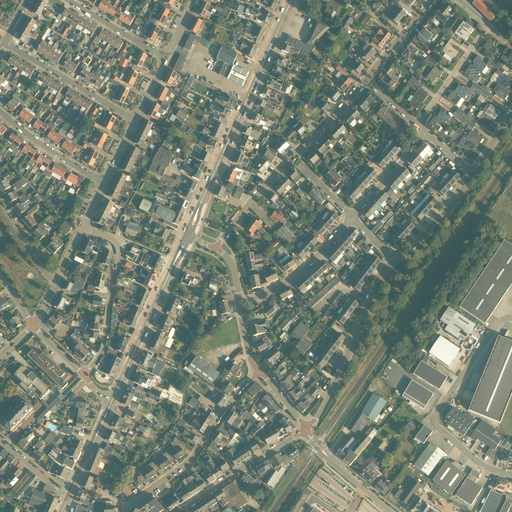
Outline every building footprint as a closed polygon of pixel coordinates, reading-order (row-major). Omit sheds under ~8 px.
[(108,5),(110,1),(107,0),(103,0),(99,8),(104,11),(108,5)] [(274,11),(277,6),(264,0),(263,0),(255,0),(268,6),(267,8),(274,11)] [(488,7),(480,0),(475,0),(472,4),(481,13),(488,7)] [(238,10),(240,6),(229,1),(226,7),(231,10),(237,12),(238,10)] [(325,12),(324,15),(330,18),(334,12),(336,13),(339,7),(329,1),(327,5),(328,6),(327,9),(325,12)] [(42,11),(45,6),(39,2),(36,7),(42,11)] [(157,3),(154,8),(158,10),(156,13),(158,14),(160,15),(166,18),(169,12),(163,9),(164,6),(157,3)] [(211,14),(212,11),(214,8),(210,6),(204,3),(201,9),(207,12),(211,14)] [(109,14),(113,8),(108,5),(104,11),(109,14)] [(440,10),(435,16),(444,24),(447,20),(449,18),(447,17),(452,11),(450,10),(448,8),(448,7),(445,5),(444,5),(440,10)] [(273,15),(266,12),(266,11),(263,9),(261,12),(259,11),(253,8),(248,6),(247,9),(270,20),(273,15)] [(39,17),(42,11),(36,7),(32,13),(39,17)] [(226,20),(231,10),(226,7),(221,17),(226,20)] [(490,22),(496,16),(488,7),(481,13),(490,22)] [(118,11),(113,8),(109,14),(114,18),(118,11)] [(209,17),(205,16),(207,12),(211,14),(201,9),(198,15),(204,18),(208,20),(209,17)] [(270,20),(247,9),(246,12),(262,20),(261,22),(268,25),(270,20)] [(397,11),(395,14),(401,19),(403,17),(404,18),(407,15),(403,12),(400,9),(399,9),(397,11)] [(66,10),(60,20),(63,21),(65,18),(67,19),(71,13),(66,10)] [(123,14),(118,11),(114,18),(119,21),(123,14)] [(57,18),(47,12),(46,14),(49,17),(49,16),(56,20),(57,18)] [(68,25),(66,28),(68,29),(76,16),(71,13),(67,19),(70,21),(68,24),(68,25)] [(124,24),(128,17),(123,14),(119,21),(124,24)] [(401,19),(395,14),(393,17),(389,14),(387,17),(383,14),(381,17),(387,21),(389,19),(398,26),(400,23),(399,22),(401,19)] [(130,27),(136,17),(134,15),(132,19),(128,17),(124,24),(130,27)] [(150,18),(149,20),(155,24),(157,21),(163,24),(166,18),(160,15),(158,18),(154,16),(152,15),(150,18)] [(365,27),(371,18),(367,15),(361,24),(365,27)] [(68,29),(66,33),(68,34),(71,30),(73,27),(75,29),(78,25),(82,19),(76,16),(68,29)] [(26,24),(33,28),(34,25),(38,27),(39,24),(29,18),(26,24)] [(79,36),(87,22),(82,19),(78,25),(75,29),(79,31),(77,34),(79,36)] [(157,36),(160,31),(160,30),(154,26),(155,24),(146,19),(145,21),(148,22),(147,25),(149,26),(147,31),(151,33),(157,36)] [(196,19),(193,25),(203,30),(204,26),(205,27),(206,25),(207,25),(208,23),(207,23),(203,20),(202,22),(196,19)] [(85,30),(88,32),(92,25),(87,22),(79,36),(81,37),(85,30)] [(313,46),(330,28),(316,22),(307,43),(306,45),(292,39),(292,38),(288,36),(284,46),(281,51),(288,54),(289,54),(292,55),(293,54),(298,56),(306,60),(316,47),(313,46)] [(349,25),(345,22),(340,28),(344,31),(349,25)] [(29,33),(33,28),(26,24),(23,29),(29,33)] [(136,33),(138,28),(139,27),(134,24),(131,30),(136,33)] [(462,30),(459,27),(454,34),(465,41),(468,37),(468,36),(469,35),(474,29),(466,24),(462,30)] [(91,38),(97,28),(92,25),(88,32),(91,34),(89,37),(91,38)] [(192,26),(190,31),(196,34),(195,36),(200,39),(201,38),(203,34),(202,34),(201,33),(203,30),(193,25),(192,26)] [(247,29),(251,31),(251,30),(263,36),(266,30),(259,27),(258,29),(249,25),(247,29)] [(239,28),(236,34),(240,36),(241,37),(242,34),(241,33),(242,30),(246,32),(245,32),(245,33),(245,34),(246,34),(248,35),(249,34),(254,37),(261,40),(263,36),(251,30),(251,31),(247,29),(240,26),(239,28)] [(26,38),(29,33),(23,29),(20,34),(26,38)] [(49,35),(50,33),(51,31),(48,29),(42,39),(44,41),(46,37),(47,37),(49,35)] [(430,40),(432,42),(437,35),(435,34),(432,31),(429,33),(426,31),(427,30),(426,29),(425,30),(424,29),(419,35),(417,37),(417,38),(419,40),(420,40),(422,38),(427,42),(430,40)] [(154,42),(157,36),(151,33),(147,31),(145,30),(144,33),(145,34),(144,37),(148,38),(148,39),(154,42)] [(385,43),(391,36),(389,34),(388,33),(388,34),(386,32),(384,33),(380,30),(376,35),(380,39),(385,43)] [(98,45),(101,40),(104,41),(108,35),(102,31),(99,38),(97,36),(93,42),(98,45)] [(364,39),(360,36),(357,33),(355,36),(365,44),(367,42),(364,39)] [(23,43),(26,38),(20,34),(17,39),(23,43)] [(189,52),(195,40),(199,42),(199,43),(205,46),(207,41),(201,38),(200,39),(195,36),(191,34),(183,49),(184,49),(189,52)] [(449,42),(451,39),(448,36),(446,35),(445,34),(443,38),(449,42)] [(109,44),(113,38),(108,35),(104,41),(109,44)] [(381,49),(385,43),(380,39),(376,35),(371,41),(381,49)] [(114,47),(118,41),(113,38),(109,44),(114,47)] [(42,55),(48,45),(45,43),(43,41),(37,51),(42,55)] [(123,44),(118,41),(114,47),(117,49),(115,53),(117,54),(123,44)] [(236,45),(255,54),(258,48),(250,45),(249,46),(238,41),(236,45)] [(498,50),(495,48),(487,42),(483,48),(494,56),(498,50)] [(48,45),(42,55),(44,55),(47,58),(56,44),(53,43),(51,46),(48,45)] [(447,44),(442,52),(445,54),(444,55),(443,57),(451,63),(453,60),(458,53),(452,49),(450,48),(450,47),(451,46),(448,43),(447,44)] [(59,51),(56,49),(58,46),(56,44),(47,58),(53,61),(57,54),(59,51)] [(252,59),(255,54),(236,45),(235,48),(246,53),(245,56),(252,59)] [(376,53),(373,50),(370,47),(369,48),(367,46),(365,46),(363,49),(363,50),(364,51),(364,52),(372,58),(376,53)] [(232,67),(236,59),(238,55),(232,52),(222,48),(216,60),(221,61),(224,63),(221,70),(219,75),(225,78),(226,76),(229,78),(233,67),(232,67)] [(354,56),(356,55),(356,54),(349,48),(348,51),(354,56)] [(405,51),(401,56),(405,59),(408,62),(407,63),(411,66),(418,57),(408,48),(405,51)] [(135,54),(135,55),(139,57),(137,60),(144,63),(146,58),(147,57),(137,52),(135,54)] [(372,58),(364,52),(359,57),(363,61),(364,60),(367,63),(371,58),(372,58)] [(58,64),(64,54),(62,53),(60,56),(57,54),(53,61),(58,64)] [(429,56),(426,59),(429,61),(434,65),(436,61),(433,59),(429,56)] [(475,64),(472,67),(480,72),(481,73),(482,73),(485,75),(489,69),(486,67),(487,66),(481,61),(482,59),(477,56),(473,62),(475,64)] [(14,67),(17,61),(12,57),(8,63),(14,67)] [(69,62),(71,58),(69,57),(63,67),(69,70),(73,64),(69,62)] [(118,57),(116,60),(120,62),(127,65),(128,63),(129,62),(128,61),(122,58),(122,59),(121,58),(118,57)] [(131,63),(130,64),(134,66),(141,69),(144,63),(137,60),(133,58),(131,63)] [(291,63),(280,58),(279,60),(277,61),(276,62),(277,64),(285,68),(285,67),(288,68),(287,69),(291,70),(292,70),(294,66),(293,65),(291,63)] [(503,61),(499,67),(502,69),(504,66),(505,65),(508,60),(505,59),(503,61)] [(20,70),(23,64),(17,61),(14,67),(20,70)] [(359,74),(364,68),(355,61),(352,64),(350,62),(345,68),(351,73),(353,70),(359,74)] [(74,74),(80,64),(78,62),(76,66),(73,64),(69,70),(74,74)] [(16,76),(12,83),(14,85),(16,82),(18,78),(20,75),(21,75),(23,72),(25,73),(29,68),(27,66),(23,64),(20,70),(18,73),(17,74),(16,76)] [(81,75),(79,77),(84,80),(88,73),(85,71),(88,68),(86,67),(86,66),(83,64),(78,73),(81,75)] [(346,77),(348,75),(338,66),(336,69),(343,75),(346,77)] [(470,66),(465,74),(468,76),(469,76),(470,77),(469,79),(473,82),(473,81),(476,83),(479,78),(482,74),(481,73),(480,72),(472,67),(471,66),(470,66)] [(292,77),(294,78),(295,75),(292,74),(292,75),(275,67),(274,69),(273,69),(272,73),(279,76),(280,74),(291,79),(292,77)] [(443,73),(437,69),(435,67),(426,79),(433,84),(437,79),(435,78),(438,75),(440,77),(443,73)] [(29,68),(25,73),(29,76),(27,79),(29,80),(35,71),(33,70),(29,68)] [(90,83),(98,70),(96,68),(94,72),(93,72),(91,75),(88,73),(84,80),(90,83)] [(392,87),(397,81),(401,76),(391,68),(386,75),(390,78),(389,78),(390,79),(391,79),(392,80),(388,84),(392,87)] [(98,70),(90,83),(93,85),(95,86),(99,80),(97,78),(98,75),(100,71),(98,70)] [(135,81),(138,74),(132,71),(128,70),(125,75),(135,81)] [(177,82),(179,79),(180,76),(177,74),(170,71),(167,77),(177,82)] [(40,74),(35,83),(41,87),(42,84),(46,78),(40,74)] [(122,81),(126,83),(132,87),(135,81),(125,75),(122,81)] [(352,82),(346,77),(343,75),(339,80),(342,82),(348,87),(352,82)] [(99,80),(95,86),(100,90),(103,85),(103,84),(105,82),(106,79),(104,78),(101,77),(99,80)] [(174,88),(176,85),(172,84),(174,80),(177,82),(167,77),(164,83),(171,86),(174,88)] [(332,85),(334,83),(327,77),(325,80),(332,85)] [(48,87),(52,81),(46,78),(42,84),(48,87)] [(502,87),(510,92),(511,93),(511,92),(511,82),(507,79),(507,80),(502,87)] [(285,94),(287,88),(289,89),(290,85),(283,83),(282,86),(281,88),(275,85),(276,83),(269,80),(266,86),(285,94)] [(494,97),(487,92),(489,89),(488,89),(493,82),(491,80),(486,87),(482,93),(492,99),(494,97)] [(44,93),(39,101),(42,103),(48,92),(49,92),(51,89),(54,91),(57,85),(52,81),(48,87),(46,91),(46,90),(44,93)] [(117,83),(115,86),(119,88),(116,93),(126,98),(129,92),(123,89),(122,89),(121,89),(123,86),(117,83),(117,82),(117,83)] [(348,87),(342,82),(339,85),(337,82),(335,84),(344,92),(348,87)] [(180,94),(184,85),(182,84),(179,89),(176,88),(174,91),(180,94)] [(57,85),(54,91),(57,92),(55,96),(57,97),(58,97),(60,94),(63,88),(57,85)] [(464,88),(460,85),(454,93),(462,98),(463,99),(466,95),(469,97),(473,92),(466,87),(464,88)] [(505,100),(510,92),(499,86),(498,85),(493,91),(496,93),(495,94),(505,100)] [(162,87),(159,93),(167,98),(169,98),(171,94),(172,93),(179,96),(180,94),(174,91),(170,88),(169,91),(169,90),(162,87)] [(335,102),(340,96),(331,88),(328,91),(332,94),(329,97),(335,102)] [(275,98),(277,95),(265,89),(262,95),(269,98),(267,101),(279,106),(281,103),(278,102),(279,101),(277,101),(278,99),(275,98)] [(423,102),(426,98),(427,96),(418,90),(417,92),(413,97),(415,98),(410,105),(417,110),(418,108),(422,101),(423,102)] [(69,104),(71,101),(74,95),(69,92),(63,101),(64,101),(69,104)] [(449,97),(447,100),(449,101),(456,106),(459,108),(464,100),(463,99),(462,98),(454,93),(452,92),(452,93),(449,97)] [(123,104),(126,98),(116,93),(113,99),(123,104)] [(163,103),(162,105),(168,108),(169,105),(167,103),(167,102),(166,101),(167,98),(159,93),(156,100),(163,103)] [(490,103),(492,99),(482,93),(480,96),(478,100),(480,102),(482,98),(490,103)] [(218,94),(215,101),(228,108),(230,105),(231,106),(234,100),(227,97),(226,98),(218,94)] [(73,111),(80,98),(74,95),(71,101),(74,102),(72,106),(70,109),(73,111)] [(370,107),(374,104),(375,102),(372,100),(367,95),(362,101),(370,107)] [(75,112),(77,109),(77,110),(80,106),(82,108),(86,102),(80,98),(73,111),(75,112)] [(13,112),(20,104),(14,99),(12,102),(12,101),(7,107),(13,112)] [(313,102),(310,105),(314,109),(315,109),(318,106),(319,108),(321,110),(325,113),(326,112),(330,108),(324,103),(321,100),(317,105),(313,102)] [(260,101),(257,106),(274,113),(277,115),(279,111),(275,110),(266,105),(266,104),(260,101)] [(370,107),(362,101),(358,106),(363,111),(365,113),(370,107)] [(86,102),(82,108),(86,110),(84,113),(86,114),(91,106),(92,105),(90,105),(86,102)] [(168,108),(162,105),(161,107),(154,104),(151,110),(157,113),(161,115),(163,110),(166,112),(168,108)] [(210,112),(209,112),(214,115),(220,117),(221,114),(226,117),(226,116),(227,114),(229,114),(230,112),(228,112),(229,111),(218,106),(217,108),(217,107),(215,106),(212,105),(210,106),(209,107),(210,109),(211,109),(210,112)] [(485,108),(483,112),(486,114),(485,114),(493,119),(495,120),(500,112),(490,106),(488,110),(485,108)] [(24,121),(29,114),(24,111),(25,109),(23,108),(20,112),(22,113),(19,117),(24,121)] [(381,119),(387,112),(382,109),(377,115),(381,119)] [(467,115),(457,109),(455,113),(465,119),(467,115)] [(156,116),(157,113),(151,110),(148,116),(154,119),(158,121),(159,118),(156,116)] [(186,118),(188,115),(180,110),(178,113),(186,118)] [(357,123),(362,118),(359,115),(354,110),(349,116),(354,120),(357,123)] [(441,111),(436,119),(448,127),(448,128),(451,124),(448,121),(450,117),(441,111)] [(386,123),(391,116),(387,112),(381,119),(386,123)] [(467,115),(465,119),(475,126),(477,123),(471,120),(474,115),(470,112),(467,115)] [(37,118),(40,114),(38,113),(34,118),(29,114),(24,121),(29,124),(32,121),(34,122),(37,118)] [(184,122),(186,118),(178,113),(176,116),(184,122)] [(465,119),(455,113),(452,116),(455,120),(461,124),(462,123),(463,122),(465,119)] [(488,127),(493,119),(485,114),(483,113),(480,119),(479,121),(488,127)] [(106,114),(104,117),(108,119),(107,122),(113,125),(116,119),(106,114)] [(260,117),(253,114),(251,121),(264,127),(266,123),(268,118),(261,115),(260,117)] [(354,120),(349,116),(344,121),(350,126),(350,125),(353,128),(357,123),(354,120)] [(390,127),(396,120),(391,116),(386,123),(390,127)] [(39,131),(43,125),(38,121),(39,120),(37,118),(34,122),(36,124),(33,127),(39,131)] [(433,119),(429,125),(431,127),(438,132),(443,135),(446,131),(444,130),(444,129),(448,129),(448,128),(448,127),(436,119),(434,118),(433,119)] [(300,136),(306,130),(302,127),(306,123),(302,119),(297,123),(297,124),(293,128),(300,136)] [(469,126),(467,129),(471,131),(475,126),(465,119),(463,122),(469,126)] [(113,125),(103,120),(100,126),(104,128),(110,131),(113,125)] [(395,131),(401,125),(396,120),(390,127),(395,131)] [(150,130),(153,125),(145,121),(143,127),(150,130)] [(48,133),(54,124),(52,123),(51,122),(47,128),(43,125),(39,131),(44,135),(46,131),(48,133)] [(210,125),(208,128),(212,130),(214,131),(215,129),(222,132),(224,126),(218,123),(217,123),(216,127),(210,125)] [(50,134),(48,138),(53,141),(57,135),(52,131),(56,126),(54,124),(48,133),(50,134)] [(335,130),(340,135),(345,130),(340,125),(338,128),(335,130)] [(400,135),(405,128),(401,125),(395,131),(400,135)] [(157,134),(153,132),(150,130),(143,127),(140,132),(147,136),(150,137),(152,134),(155,136),(157,134)] [(204,128),(203,131),(212,134),(213,133),(220,136),(222,132),(215,129),(214,131),(212,130),(211,131),(204,128)] [(243,131),(242,134),(248,136),(257,141),(258,137),(259,136),(259,135),(257,134),(244,128),(244,130),(243,131)] [(293,130),(286,137),(289,140),(296,133),(293,130)] [(338,143),(343,138),(342,136),(340,135),(335,130),(330,135),(338,143)] [(220,136),(213,133),(212,134),(203,131),(202,133),(218,140),(220,136)] [(471,136),(468,141),(476,146),(478,147),(478,146),(483,139),(473,133),(471,131),(469,134),(471,136)] [(57,135),(53,141),(58,145),(60,141),(61,142),(62,143),(67,137),(68,135),(65,133),(65,132),(63,135),(60,132),(57,135)] [(97,132),(95,135),(99,137),(98,140),(104,143),(105,140),(107,137),(103,135),(101,134),(97,132)] [(145,142),(147,136),(140,132),(137,138),(145,142)] [(384,143),(386,141),(386,140),(384,138),(378,133),(376,136),(384,143)] [(8,137),(5,141),(7,142),(5,144),(10,148),(12,145),(17,139),(13,135),(10,138),(8,137)] [(74,142),(67,137),(62,143),(64,144),(62,148),(67,152),(74,142)] [(468,141),(466,139),(463,137),(458,146),(467,151),(468,152),(471,154),(475,147),(476,146),(468,141)] [(147,143),(145,142),(137,138),(134,144),(142,148),(143,144),(150,147),(151,145),(147,143)] [(277,143),(279,145),(285,151),(285,150),(287,150),(287,149),(289,147),(287,144),(290,141),(283,138),(280,141),(277,143)] [(12,154),(15,157),(22,148),(20,146),(23,143),(18,139),(12,145),(10,148),(10,149),(14,152),(12,154)] [(200,141),(199,144),(205,148),(206,148),(207,146),(214,149),(217,143),(209,139),(208,143),(206,142),(206,143),(200,141)] [(329,147),(330,145),(331,144),(326,139),(321,144),(328,152),(331,149),(329,147)] [(101,149),(104,143),(98,140),(96,143),(93,141),(91,144),(95,146),(101,149)] [(243,140),(239,147),(249,152),(251,147),(255,149),(257,144),(255,144),(254,145),(243,140)] [(379,152),(378,151),(379,151),(376,148),(369,141),(367,143),(374,150),(378,154),(379,152)] [(81,147),(74,142),(67,152),(72,155),(74,152),(76,153),(78,152),(80,150),(81,147)] [(275,146),(271,150),(276,155),(278,153),(280,155),(281,155),(283,153),(284,151),(285,151),(279,145),(277,143),(275,146)] [(328,152),(321,144),(316,149),(323,157),(328,152)] [(385,148),(388,150),(394,156),(398,151),(392,146),(390,145),(389,144),(385,148)] [(424,145),(420,149),(426,155),(429,158),(433,153),(431,151),(430,151),(424,145)] [(27,156),(32,149),(27,146),(24,149),(22,148),(15,157),(18,159),(21,155),(21,154),(21,153),(22,152),(27,156)] [(144,160),(149,162),(150,159),(145,157),(142,156),(143,153),(132,147),(130,153),(139,158),(144,160)] [(163,178),(164,176),(167,168),(173,155),(160,148),(152,162),(153,162),(149,172),(163,178)] [(31,166),(36,158),(34,157),(37,153),(32,149),(27,156),(31,159),(28,164),(31,166)] [(422,160),(426,155),(420,149),(416,154),(422,160)] [(95,161),(98,155),(92,151),(92,152),(88,150),(85,156),(89,158),(95,161)] [(394,156),(388,150),(384,155),(390,160),(394,156)] [(211,156),(200,151),(199,153),(198,155),(195,154),(194,158),(208,164),(211,156)] [(277,158),(269,151),(265,154),(262,152),(261,154),(264,157),(269,161),(272,163),(274,160),(277,158)] [(139,158),(130,153),(127,158),(135,162),(136,163),(139,158)] [(244,159),(245,156),(237,153),(233,163),(247,169),(250,161),(244,159)] [(316,167),(321,162),(313,153),(307,159),(316,167)] [(418,164),(422,160),(416,154),(412,158),(418,164)] [(390,160),(384,155),(380,159),(386,165),(390,160)] [(42,166),(46,159),(41,156),(39,160),(36,158),(31,166),(34,168),(38,163),(42,166)] [(376,156),(372,161),(374,163),(375,164),(382,169),(386,165),(380,159),(379,160),(376,156)] [(258,164),(259,165),(266,170),(268,169),(268,168),(270,166),(267,163),(269,161),(264,157),(258,164)] [(92,167),(95,161),(89,158),(87,161),(84,159),(82,162),(86,164),(92,167)] [(141,170),(133,166),(135,162),(127,158),(124,164),(132,168),(134,169),(138,171),(140,172),(141,170)] [(413,172),(416,175),(418,173),(414,169),(418,164),(412,158),(408,163),(410,165),(408,168),(413,172)] [(46,176),(51,168),(49,166),(51,163),(46,159),(42,166),(46,169),(43,174),(46,176)] [(196,169),(202,173),(205,166),(198,163),(199,162),(192,159),(189,165),(196,169)] [(358,166),(352,161),(349,164),(355,169),(358,166)] [(122,168),(121,170),(127,173),(129,174),(131,170),(132,168),(124,164),(124,165),(122,168)] [(50,179),(53,173),(57,176),(61,169),(56,165),(54,169),(51,168),(46,176),(50,179)] [(199,181),(202,173),(196,169),(195,171),(183,165),(181,171),(193,176),(192,178),(199,181)] [(265,171),(266,170),(259,165),(257,168),(255,166),(250,173),(257,176),(259,173),(262,175),(264,172),(265,173),(265,171)] [(236,168),(234,172),(230,170),(228,175),(238,180),(240,181),(242,175),(243,172),(236,168)] [(403,168),(399,173),(405,179),(409,174),(403,168)] [(61,178),(57,185),(58,186),(60,187),(61,186),(61,187),(67,177),(66,176),(64,175),(65,175),(67,172),(62,169),(61,169),(57,176),(61,178)] [(373,179),(377,175),(371,169),(366,174),(373,179)] [(296,184),(301,179),(293,171),(288,176),(293,181),(292,181),(296,184)] [(330,172),(325,177),(330,182),(337,174),(334,171),(332,173),(330,172)] [(373,179),(366,174),(365,172),(361,177),(362,178),(369,184),(373,179)] [(456,183),(461,178),(454,172),(450,176),(456,183)] [(399,173),(395,177),(401,183),(403,181),(406,183),(408,181),(405,179),(399,173)] [(67,177),(61,187),(63,188),(67,181),(73,184),(77,177),(71,174),(69,178),(67,177)] [(133,185),(125,181),(127,177),(119,174),(117,179),(132,187),(133,185)] [(337,174),(330,182),(335,187),(340,182),(340,181),(339,180),(341,178),(337,174)] [(228,175),(225,181),(232,184),(237,187),(239,181),(238,180),(228,175)] [(175,181),(164,176),(163,178),(179,185),(180,183),(183,184),(183,183),(187,185),(186,187),(188,187),(187,189),(194,192),(197,184),(190,181),(190,182),(185,180),(177,177),(175,181)] [(360,176),(356,180),(359,182),(358,183),(365,188),(369,184),(362,178),(361,177),(360,176)] [(456,183),(450,176),(445,181),(452,187),(456,183)] [(80,184),(82,181),(77,177),(71,187),(70,188),(75,191),(75,193),(78,195),(83,186),(80,184)] [(397,187),(401,183),(395,177),(391,182),(397,187)] [(22,187),(28,183),(23,179),(12,186),(14,189),(20,185),(22,187)] [(122,189),(123,186),(131,189),(132,187),(117,179),(114,185),(122,189)] [(288,192),(291,189),(293,187),(290,184),(285,179),(280,185),(285,190),(288,192)] [(10,188),(6,181),(0,184),(0,190),(2,193),(10,188)] [(441,186),(448,192),(451,188),(452,187),(445,181),(441,186)] [(391,182),(387,186),(390,189),(395,193),(392,196),(397,200),(399,198),(395,195),(400,190),(397,187),(391,182)] [(361,193),(364,189),(365,188),(358,183),(354,187),(361,193)] [(129,197),(120,192),(122,189),(114,185),(111,191),(119,194),(122,196),(128,199),(129,197)] [(282,193),(285,190),(280,185),(275,190),(280,195),(283,198),(285,196),(282,193)] [(448,192),(441,186),(437,191),(443,197),(448,192)] [(190,200),(194,192),(187,189),(182,187),(179,194),(184,196),(183,197),(190,200)] [(229,197),(232,193),(229,192),(218,187),(214,195),(222,199),(224,195),(229,197)] [(357,197),(361,193),(354,187),(350,191),(357,197)] [(304,195),(302,193),(299,189),(296,192),(301,198),(300,199),(302,202),(307,198),(304,195)] [(315,200),(320,195),(315,190),(314,190),(311,193),(308,191),(304,195),(307,198),(310,195),(315,200)] [(111,191),(108,197),(116,200),(119,194),(111,191)] [(243,194),(236,191),(233,197),(239,200),(243,194)] [(353,202),(357,197),(350,191),(346,196),(353,202)] [(18,199),(20,202),(27,197),(24,194),(19,197),(17,195),(15,192),(12,194),(5,198),(5,199),(6,202),(8,201),(10,204),(18,199)] [(382,192),(378,196),(384,202),(386,199),(388,197),(386,195),(385,194),(382,192)] [(166,203),(168,199),(167,198),(157,194),(155,198),(166,203)] [(272,194),(268,199),(273,204),(271,207),(276,211),(278,208),(274,204),(275,203),(279,206),(282,209),(285,205),(281,201),(280,202),(277,200),(279,198),(276,196),(275,197),(272,194)] [(41,199),(39,196),(38,195),(34,198),(38,203),(42,200),(41,199)] [(321,204),(325,201),(325,200),(320,195),(315,200),(320,205),(316,209),(318,212),(323,207),(321,204)] [(380,206),(384,202),(378,196),(374,201),(380,206)] [(181,200),(179,199),(173,197),(172,200),(177,202),(177,204),(179,205),(178,207),(186,210),(189,203),(181,200)] [(438,203),(431,197),(427,201),(433,207),(438,203)] [(288,206),(290,208),(293,205),(290,203),(285,198),(282,201),(288,206)] [(169,208),(161,205),(161,206),(153,203),(144,199),(139,209),(165,220),(163,224),(172,228),(177,230),(179,227),(184,214),(186,210),(178,207),(179,205),(177,204),(177,202),(172,200),(171,200),(168,199),(166,203),(178,209),(177,211),(169,207),(169,208)] [(106,200),(103,206),(111,210),(112,207),(114,204),(107,201),(106,200)] [(370,205),(376,211),(380,206),(374,201),(370,205)] [(433,207),(427,201),(422,206),(429,212),(433,207)] [(25,203),(22,205),(22,204),(14,210),(19,216),(29,208),(25,203)] [(372,215),(376,211),(370,205),(366,210),(372,215)] [(108,215),(110,212),(111,210),(103,206),(101,212),(108,215)] [(132,218),(135,210),(127,206),(124,216),(132,218)] [(429,212),(422,206),(418,210),(425,217),(429,212)] [(29,216),(37,210),(35,207),(27,213),(29,216)] [(368,220),(372,215),(366,210),(362,214),(368,220)] [(425,217),(418,210),(414,215),(420,222),(425,217)] [(285,218),(280,214),(276,211),(270,218),(275,223),(277,220),(281,223),(284,225),(286,223),(287,225),(286,225),(294,233),(297,230),(289,222),(285,218)] [(300,216),(294,211),(290,215),(292,217),(290,219),(294,222),(296,221),(300,216)] [(100,213),(98,217),(112,224),(113,222),(109,220),(107,219),(108,215),(101,212),(100,213)] [(334,222),(338,218),(332,212),(328,217),(334,222)] [(36,225),(33,220),(29,216),(23,221),(30,230),(36,225)] [(98,217),(95,223),(101,226),(103,227),(104,224),(111,227),(112,224),(98,217)] [(330,227),(334,222),(328,217),(324,221),(330,227)] [(259,232),(262,227),(261,225),(262,223),(258,220),(257,222),(253,220),(249,225),(256,230),(259,232)] [(326,231),(330,227),(324,221),(320,226),(326,231)] [(66,222),(62,226),(59,229),(65,235),(67,235),(68,234),(69,233),(68,232),(72,228),(66,222)] [(408,222),(404,226),(410,232),(411,231),(415,228),(408,222)] [(39,229),(33,234),(34,234),(37,239),(40,241),(45,237),(45,236),(48,234),(44,230),(45,229),(46,228),(41,223),(37,227),(39,229)] [(137,228),(128,225),(129,224),(125,223),(123,229),(127,230),(125,233),(135,237),(137,233),(140,235),(142,229),(138,227),(137,228)] [(326,231),(320,226),(317,223),(316,225),(315,226),(318,228),(316,230),(315,229),(312,232),(314,233),(319,237),(318,237),(320,234),(322,236),(326,231)] [(252,234),(253,233),(256,230),(249,225),(246,230),(249,232),(248,235),(252,237),(254,235),(252,234)] [(295,237),(284,225),(275,234),(287,246),(295,237)] [(170,232),(159,227),(158,228),(154,226),(153,228),(158,231),(161,232),(165,234),(164,234),(168,236),(170,232)] [(404,226),(399,231),(406,237),(410,232),(404,226)] [(152,231),(151,232),(154,233),(160,235),(158,238),(160,239),(164,240),(166,241),(166,240),(167,238),(168,236),(164,234),(165,234),(161,232),(158,231),(153,228),(152,231)] [(353,241),(357,236),(351,231),(347,235),(353,241)] [(396,235),(395,236),(402,242),(406,237),(399,231),(396,235)] [(314,246),(317,243),(318,242),(316,240),(319,237),(314,233),(312,236),(310,238),(307,235),(306,236),(303,233),(301,235),(305,238),(308,241),(314,246)] [(349,245),(353,241),(347,235),(343,240),(349,245)] [(54,255),(63,245),(57,240),(58,239),(55,236),(49,243),(51,245),(48,249),(54,255)] [(402,242),(395,236),(391,240),(397,246),(402,242)] [(99,250),(101,244),(94,241),(93,243),(87,240),(84,246),(91,249),(92,247),(99,250)] [(281,242),(279,240),(272,247),(274,249),(281,242)] [(339,244),(345,250),(349,245),(343,240),(339,244)] [(310,251),(314,246),(308,241),(304,245),(310,251)] [(509,289),(511,284),(511,246),(504,241),(484,272),(509,289)] [(277,251),(279,254),(280,255),(283,259),(285,257),(282,254),(287,250),(286,248),(287,247),(284,244),(282,242),(275,249),(277,251)] [(368,254),(371,250),(363,242),(359,247),(361,249),(367,255),(368,254)] [(111,260),(113,253),(106,251),(107,249),(103,248),(104,246),(101,244),(99,250),(101,251),(100,253),(105,254),(104,258),(111,260)] [(341,254),(345,250),(339,244),(335,249),(341,254)] [(306,255),(310,251),(304,245),(300,250),(306,255)] [(91,249),(84,246),(81,253),(90,257),(91,254),(96,256),(97,253),(93,251),(91,249)] [(137,257),(136,257),(137,256),(139,257),(142,252),(133,248),(131,253),(131,254),(129,253),(127,257),(128,258),(127,261),(136,265),(137,262),(135,261),(137,257)] [(339,257),(341,254),(335,249),(331,253),(337,259),(339,257)] [(302,260),(306,255),(300,250),(296,254),(302,260)] [(327,258),(333,263),(337,259),(331,253),(327,258)] [(253,254),(245,255),(247,263),(258,261),(268,259),(265,256),(264,255),(261,255),(261,254),(253,256),(253,254)] [(147,257),(145,260),(161,267),(164,261),(156,257),(154,260),(147,257)] [(381,262),(376,258),(374,257),(370,261),(377,267),(381,262)] [(96,267),(95,270),(99,271),(101,271),(102,264),(109,266),(111,260),(104,258),(103,261),(101,260),(98,268),(96,267)] [(291,258),(290,259),(286,262),(291,268),(296,265),(291,258)] [(151,266),(150,269),(159,272),(161,267),(145,260),(144,263),(151,266)] [(258,261),(247,263),(247,265),(248,267),(248,271),(256,270),(256,273),(263,271),(263,267),(263,262),(258,263),(258,261)] [(377,267),(370,261),(366,266),(374,272),(377,267)] [(291,268),(286,262),(281,266),(286,272),(287,272),(291,268)] [(328,269),(322,262),(318,266),(324,273),(328,269)] [(77,276),(80,271),(88,275),(89,273),(91,269),(82,265),(81,264),(79,266),(79,268),(74,266),(73,270),(72,269),(70,272),(71,273),(77,276)] [(319,277),(324,273),(318,266),(313,271),(319,277)] [(374,272),(366,266),(363,272),(370,277),(374,272)] [(105,283),(106,276),(98,275),(99,271),(95,270),(91,269),(89,273),(95,274),(94,277),(93,280),(105,283)] [(267,275),(264,276),(266,281),(267,284),(268,284),(269,284),(273,282),(269,274),(267,270),(266,271),(267,274),(267,275)] [(152,275),(143,271),(141,274),(140,277),(146,279),(155,283),(157,278),(152,275)] [(278,279),(275,273),(274,271),(272,272),(269,274),(273,282),(278,279)] [(315,281),(319,277),(313,271),(309,275),(315,281)] [(338,274),(335,272),(332,274),(333,275),(331,277),(329,275),(327,277),(331,280),(332,279),(338,274)] [(370,277),(363,272),(359,277),(366,282),(370,277)] [(459,308),(485,325),(509,289),(484,272),(459,308)] [(251,284),(259,282),(258,276),(258,274),(255,275),(255,276),(249,278),(250,281),(251,284)] [(182,280),(181,283),(189,286),(192,288),(194,284),(193,284),(194,282),(195,280),(190,278),(190,277),(185,275),(183,277),(183,279),(182,280)] [(310,285),(315,281),(309,275),(304,279),(310,285)] [(155,283),(146,279),(140,277),(139,276),(138,280),(141,281),(140,284),(152,290),(155,283)] [(220,289),(223,281),(217,279),(217,278),(214,277),(208,288),(215,291),(217,287),(220,289)] [(366,282),(359,277),(355,282),(362,287),(366,282)] [(300,283),(306,289),(310,285),(304,279),(300,283)] [(88,286),(87,291),(94,292),(95,288),(103,289),(103,288),(104,284),(105,283),(93,280),(92,283),(92,286),(88,286)] [(82,292),(82,290),(84,286),(84,285),(78,282),(76,281),(74,286),(67,282),(63,290),(74,295),(77,289),(82,292)] [(362,287),(355,282),(351,287),(358,292),(362,287)] [(306,289),(300,283),(295,287),(303,295),(308,291),(306,289)] [(141,294),(139,297),(147,301),(151,293),(135,286),(133,290),(141,294)] [(287,298),(293,295),(289,287),(288,288),(283,290),(287,298)] [(287,298),(283,290),(278,293),(282,301),(287,298)] [(147,301),(134,295),(124,291),(122,295),(129,298),(129,299),(131,301),(131,302),(134,303),(134,304),(144,309),(147,301)] [(88,293),(88,297),(90,297),(90,301),(94,302),(93,306),(101,307),(102,300),(97,300),(98,298),(94,298),(93,297),(94,294),(88,293)] [(69,303),(71,299),(62,295),(60,298),(59,298),(55,307),(61,310),(66,302),(69,303)] [(171,302),(170,306),(177,309),(179,306),(181,307),(182,307),(184,301),(185,299),(181,297),(180,299),(179,299),(177,298),(176,299),(175,301),(172,299),(172,300),(171,302)] [(0,307),(0,308),(2,310),(9,306),(5,300),(3,302),(1,299),(0,300),(0,307)] [(220,300),(214,301),(214,304),(215,304),(216,307),(220,306),(221,309),(228,307),(228,303),(227,301),(222,302),(220,303),(220,302),(220,300)] [(358,305),(351,300),(347,305),(354,310),(358,305)] [(136,307),(127,303),(126,305),(120,302),(120,301),(119,301),(118,301),(118,303),(119,303),(118,305),(124,308),(128,310),(128,308),(134,311),(133,312),(141,315),(142,311),(135,308),(136,307)] [(354,310),(347,305),(343,310),(351,315),(354,310)] [(177,316),(180,310),(177,309),(170,306),(167,312),(170,313),(168,316),(176,320),(177,316)] [(267,317),(276,310),(272,306),(263,313),(267,317)] [(223,315),(227,314),(230,314),(228,307),(220,309),(215,310),(217,316),(218,322),(224,320),(223,315)] [(126,311),(132,314),(131,315),(131,316),(139,320),(141,315),(133,312),(134,311),(128,308),(128,310),(124,308),(123,311),(125,312),(126,311)] [(466,338),(475,325),(449,308),(440,320),(466,338)] [(351,315),(343,310),(339,315),(347,320),(351,315)] [(54,330),(59,324),(57,322),(59,320),(64,322),(65,320),(67,317),(59,313),(56,319),(55,320),(52,318),(47,323),(54,330)] [(125,317),(125,318),(130,321),(129,321),(137,324),(139,320),(131,316),(131,315),(126,313),(125,313),(124,313),(123,315),(125,317)] [(85,316),(85,320),(89,320),(89,323),(91,323),(99,324),(100,319),(100,318),(99,318),(95,318),(96,315),(89,314),(87,314),(87,317),(86,316),(85,316)] [(287,318),(279,327),(282,331),(283,332),(287,327),(289,329),(294,324),(293,324),(298,319),(293,314),(289,319),(287,318)] [(347,320),(339,315),(336,320),(343,325),(347,320)] [(162,322),(161,324),(169,327),(172,321),(174,322),(175,323),(175,321),(176,320),(168,316),(167,319),(164,317),(162,322)] [(21,325),(16,318),(10,322),(13,326),(10,328),(13,333),(16,330),(15,329),(21,325)] [(134,329),(137,324),(129,321),(130,321),(125,318),(122,324),(134,329)] [(267,331),(265,322),(258,324),(259,325),(251,327),(253,337),(266,333),(265,331),(267,331)] [(84,330),(84,332),(87,333),(87,332),(93,333),(94,330),(96,331),(98,331),(99,329),(99,324),(91,323),(90,326),(89,326),(88,330),(85,329),(85,330),(84,330)] [(304,338),(310,331),(301,323),(291,334),(300,342),(304,338)] [(168,337),(172,329),(169,327),(161,324),(159,330),(162,331),(161,334),(168,337)] [(74,333),(74,334),(79,339),(80,338),(83,338),(87,339),(97,340),(98,334),(93,334),(87,333),(84,332),(84,330),(75,329),(74,333)] [(345,339),(338,333),(334,338),(341,344),(345,339)] [(74,334),(71,337),(79,345),(75,349),(78,352),(76,353),(80,358),(82,360),(83,360),(89,354),(80,346),(82,344),(78,340),(79,339),(74,334)] [(154,338),(153,341),(154,342),(153,342),(161,345),(164,347),(165,347),(169,338),(168,337),(166,337),(161,334),(160,335),(159,337),(156,336),(155,338),(154,338)] [(460,349),(440,336),(429,353),(449,366),(460,349)] [(256,346),(260,352),(267,348),(271,345),(266,337),(262,340),(264,342),(256,346)] [(468,411),(473,413),(500,424),(511,393),(511,342),(498,337),(468,411)] [(129,341),(121,338),(120,341),(115,339),(114,342),(126,348),(129,341)] [(303,356),(312,345),(304,338),(300,342),(294,349),(303,356)] [(341,344),(334,338),(330,343),(337,349),(341,344)] [(123,354),(126,348),(114,342),(111,341),(110,345),(117,348),(115,351),(123,354)] [(152,345),(151,348),(154,349),(152,352),(158,355),(159,352),(161,353),(164,347),(161,345),(153,342),(152,345)] [(337,349),(330,343),(327,348),(334,354),(337,349)] [(281,355),(277,351),(282,347),(279,344),(275,348),(264,356),(267,359),(261,364),(267,372),(273,367),(272,366),(276,363),(274,361),(281,355)] [(334,354),(327,348),(323,353),(330,359),(334,354)] [(61,371),(54,364),(46,357),(47,356),(43,352),(40,355),(41,356),(39,357),(33,351),(27,356),(42,370),(37,375),(33,371),(31,373),(23,366),(14,375),(22,383),(19,385),(30,395),(32,393),(40,400),(49,391),(37,380),(44,372),(62,390),(68,385),(61,378),(62,377),(63,378),(66,374),(62,370),(61,371)] [(330,359),(323,353),(319,359),(326,364),(330,359)] [(155,366),(162,369),(164,369),(165,365),(157,361),(158,360),(152,357),(144,354),(142,359),(155,366)] [(121,360),(117,359),(113,357),(109,355),(106,362),(110,364),(109,366),(112,368),(113,367),(117,369),(121,360)] [(219,374),(196,357),(191,365),(186,361),(183,366),(211,386),(219,374)] [(141,361),(139,365),(147,369),(148,367),(154,369),(155,366),(142,359),(141,361)] [(326,364),(319,359),(315,364),(322,369),(326,364)] [(413,375),(439,391),(447,378),(421,362),(413,375)] [(226,368),(220,376),(223,379),(224,379),(226,377),(230,372),(232,374),(237,377),(238,377),(238,378),(239,377),(241,375),(241,374),(241,373),(240,373),(239,372),(240,370),(236,366),(235,366),(235,365),(233,367),(229,364),(226,368)] [(281,376),(286,371),(284,368),(282,364),(278,368),(278,369),(276,371),(270,376),(276,384),(283,378),(281,376)] [(113,378),(117,369),(113,367),(112,368),(109,366),(108,368),(103,366),(100,372),(113,378)] [(133,382),(133,383),(141,386),(144,387),(145,385),(149,387),(150,387),(152,382),(154,378),(146,374),(147,372),(138,368),(138,367),(137,370),(137,371),(136,372),(135,374),(135,375),(133,378),(135,379),(135,380),(133,382)] [(294,385),(289,379),(291,378),(293,380),(295,377),(299,373),(295,369),(291,373),(289,375),(288,377),(285,381),(278,386),(279,387),(282,391),(285,394),(291,389),(291,388),(294,386),(294,385)] [(220,386),(222,388),(221,390),(228,396),(230,394),(233,390),(229,388),(229,387),(231,385),(224,379),(223,379),(221,382),(222,383),(220,386)] [(402,396),(424,410),(425,407),(433,394),(412,381),(402,396)] [(248,396),(260,387),(258,384),(256,384),(245,393),(244,395),(246,398),(248,397),(248,396)] [(297,397),(305,390),(301,385),(297,388),(296,388),(295,389),(293,391),(287,396),(293,404),(298,399),(297,397)] [(251,400),(262,390),(260,387),(248,396),(248,397),(246,398),(250,403),(252,401),(251,400)] [(145,398),(142,396),(136,393),(137,391),(129,388),(127,388),(127,390),(128,391),(127,391),(127,392),(127,393),(127,394),(134,397),(137,398),(144,401),(145,401),(146,399),(145,398)] [(162,393),(151,388),(149,391),(148,394),(150,395),(155,398),(159,399),(162,393)] [(314,398),(319,393),(319,392),(318,390),(315,388),(314,388),(309,394),(314,398)] [(217,395),(212,401),(215,404),(221,409),(226,402),(226,401),(228,399),(222,395),(222,394),(219,392),(217,395)] [(375,422),(387,401),(372,393),(350,430),(356,434),(366,417),(375,422)] [(126,395),(122,404),(129,408),(130,406),(137,409),(139,405),(135,403),(137,398),(134,397),(127,394),(126,396),(126,395)] [(260,409),(271,400),(267,396),(261,401),(262,402),(257,406),(260,409)] [(200,402),(193,398),(190,402),(197,406),(200,402)] [(61,406),(64,403),(61,400),(49,412),(56,414),(60,410),(61,406)] [(88,409),(87,409),(88,407),(89,403),(85,402),(85,401),(81,400),(77,400),(77,402),(80,402),(79,409),(76,408),(77,408),(88,410),(88,409)] [(271,400),(260,409),(262,412),(267,408),(268,409),(274,403),(271,400)] [(308,402),(306,400),(296,408),(301,414),(307,409),(304,406),(308,402)] [(33,409),(25,402),(19,407),(18,406),(16,408),(15,407),(13,410),(11,408),(9,410),(10,412),(7,416),(8,416),(7,418),(8,419),(3,424),(11,432),(33,409)] [(269,410),(264,414),(266,417),(267,416),(277,407),(274,403),(268,409),(269,410)] [(267,416),(266,417),(268,419),(273,415),(274,416),(276,414),(280,411),(277,407),(267,416)] [(86,421),(88,410),(77,408),(77,413),(74,413),(73,419),(86,421)] [(450,421),(447,425),(464,436),(473,422),(453,408),(446,418),(450,421)] [(133,419),(135,414),(128,410),(126,415),(133,419)] [(196,410),(195,412),(210,422),(211,421),(214,417),(207,413),(205,416),(205,417),(202,415),(203,414),(200,412),(196,410)] [(210,422),(195,412),(193,414),(197,417),(200,419),(200,418),(201,418),(203,419),(201,422),(207,427),(210,422)] [(231,412),(228,417),(241,426),(243,423),(240,421),(237,418),(237,417),(231,412)] [(124,420),(116,416),(113,422),(128,428),(129,429),(130,426),(125,424),(122,423),(124,420)] [(241,426),(228,417),(224,422),(231,426),(231,425),(237,429),(237,427),(239,429),(241,426)] [(283,427),(290,423),(286,418),(283,420),(280,417),(276,421),(280,427),(282,426),(283,427)] [(85,424),(86,421),(73,419),(73,423),(74,424),(74,428),(77,428),(81,429),(82,427),(85,428),(86,424),(85,424)] [(203,434),(207,427),(201,422),(200,423),(194,419),(190,426),(203,434)] [(493,435),(496,430),(482,420),(478,425),(485,429),(478,440),(490,448),(486,455),(494,461),(497,448),(501,441),(493,435)] [(262,421),(259,423),(257,426),(256,426),(257,427),(259,430),(260,430),(262,427),(265,425),(262,421)] [(268,430),(270,434),(279,429),(281,428),(280,427),(276,421),(272,424),(267,429),(268,430)] [(125,434),(128,428),(113,422),(111,427),(125,434)] [(411,422),(406,427),(412,433),(417,427),(411,422)] [(294,430),(295,428),(293,426),(290,423),(283,427),(287,434),(294,430)] [(478,440),(485,429),(478,425),(470,438),(476,442),(478,440)] [(420,442),(423,445),(427,440),(428,440),(430,438),(429,437),(433,432),(424,426),(415,438),(420,442)] [(257,427),(249,433),(252,436),(259,430),(257,427)] [(196,444),(199,439),(184,429),(181,432),(190,438),(189,440),(196,444)] [(283,437),(279,429),(270,434),(270,435),(274,442),(283,437)] [(274,442),(270,435),(270,434),(268,430),(263,433),(265,436),(263,438),(267,445),(274,442)] [(107,437),(105,440),(112,443),(116,445),(118,441),(119,441),(120,440),(123,441),(124,438),(121,437),(122,436),(117,433),(116,434),(109,431),(108,435),(107,437)] [(19,442),(18,443),(19,444),(18,445),(23,449),(24,449),(25,450),(27,450),(28,448),(28,447),(27,446),(29,443),(27,442),(33,435),(34,435),(31,432),(29,434),(29,433),(23,440),(20,443),(19,442)] [(69,457),(77,460),(80,452),(73,449),(73,448),(72,450),(61,444),(63,441),(51,432),(44,441),(53,449),(55,450),(57,448),(69,455),(69,457)] [(232,440),(230,439),(225,435),(224,437),(217,432),(214,437),(228,446),(232,440)] [(336,454),(351,466),(372,439),(365,433),(358,442),(350,436),(336,454)] [(68,440),(66,444),(68,445),(70,445),(74,447),(73,449),(80,452),(83,446),(84,444),(79,442),(79,441),(80,440),(73,437),(72,440),(71,442),(68,440)] [(228,446),(214,437),(211,441),(217,446),(218,445),(223,448),(225,450),(228,446)] [(260,450),(254,442),(253,443),(249,437),(244,440),(254,454),(260,450)] [(184,453),(188,449),(180,442),(175,438),(173,441),(177,446),(173,448),(180,458),(185,455),(184,453)] [(39,450),(43,445),(41,443),(41,442),(39,441),(34,446),(39,450)] [(381,451),(386,445),(381,441),(376,447),(381,451)] [(428,476),(445,454),(430,443),(414,466),(428,476)] [(112,453),(114,449),(107,445),(103,451),(96,448),(94,454),(107,460),(109,457),(110,458),(112,453)] [(180,458),(173,448),(166,453),(173,462),(175,460),(176,461),(177,460),(180,458)] [(287,454),(285,455),(290,463),(291,462),(294,460),(293,458),(296,456),(299,454),(297,451),(298,450),(297,449),(296,449),(295,448),(288,453),(287,453),(287,454)] [(4,460),(9,453),(5,449),(2,453),(0,454),(0,461),(3,458),(4,460)] [(66,459),(55,450),(53,449),(48,456),(53,461),(54,460),(60,468),(64,470),(65,467),(72,470),(75,464),(66,459)] [(231,450),(226,453),(235,466),(252,455),(247,449),(236,456),(234,454),(231,450)] [(43,457),(37,452),(33,457),(39,462),(43,457)] [(511,454),(503,452),(501,460),(501,461),(505,463),(506,462),(508,463),(511,464),(511,454)] [(166,468),(169,465),(171,465),(170,464),(173,462),(166,453),(159,458),(166,468)] [(94,454),(90,461),(104,467),(105,464),(114,469),(113,471),(126,477),(129,472),(125,470),(107,460),(94,454)] [(286,466),(290,463),(285,455),(281,458),(279,454),(270,459),(275,467),(270,474),(264,483),(273,489),(286,470),(284,469),(286,466)] [(0,476),(1,476),(4,472),(4,471),(5,471),(4,471),(4,470),(4,469),(5,468),(9,464),(11,465),(16,459),(12,456),(11,456),(11,455),(5,461),(0,466),(0,476)] [(204,457),(202,458),(202,459),(204,462),(216,480),(217,479),(218,479),(219,478),(220,477),(221,476),(223,475),(221,473),(223,472),(219,465),(216,461),(213,463),(208,455),(207,456),(207,455),(204,457)] [(224,461),(222,457),(218,460),(221,464),(219,465),(223,472),(224,472),(226,471),(226,470),(228,468),(226,465),(227,464),(225,461),(224,461)] [(162,471),(166,468),(159,458),(152,463),(158,472),(161,470),(162,471)] [(60,468),(54,460),(48,472),(50,473),(51,471),(53,472),(52,474),(56,476),(56,478),(63,481),(64,480),(68,472),(64,470),(60,468)] [(90,461),(86,471),(88,472),(99,476),(102,469),(103,470),(104,467),(90,461)] [(255,469),(252,471),(255,475),(255,474),(257,477),(256,477),(257,478),(256,478),(261,483),(261,482),(263,484),(264,483),(270,474),(268,471),(270,470),(268,467),(271,465),(268,461),(265,462),(262,465),(255,469)] [(459,464),(455,462),(454,463),(453,462),(451,464),(447,461),(432,481),(442,488),(459,464)] [(216,480),(204,462),(197,467),(194,469),(198,475),(200,473),(202,476),(203,475),(204,478),(207,476),(212,482),(216,480)] [(156,473),(158,472),(152,463),(145,468),(152,478),(157,474),(156,473)] [(137,468),(131,465),(128,464),(125,470),(129,472),(134,474),(137,468)] [(369,464),(360,475),(366,480),(372,473),(371,473),(375,469),(369,464)] [(463,470),(461,469),(463,467),(459,464),(442,488),(451,495),(466,475),(461,472),(463,470)] [(7,484),(6,485),(7,485),(7,486),(7,487),(8,487),(8,488),(9,488),(10,488),(11,488),(12,488),(12,487),(13,487),(19,480),(17,478),(16,478),(17,477),(18,477),(22,472),(19,469),(16,467),(12,471),(10,474),(12,477),(11,479),(7,482),(7,483),(7,484)] [(198,475),(194,469),(193,467),(190,471),(195,478),(192,481),(199,492),(206,487),(206,486),(198,475)] [(148,481),(152,478),(145,468),(138,473),(141,476),(144,482),(147,480),(148,481)] [(479,479),(479,477),(480,474),(472,469),(467,478),(455,496),(471,506),(482,488),(475,483),(477,480),(479,479)] [(18,499),(37,477),(29,471),(10,494),(14,497),(18,499)] [(377,478),(379,474),(376,471),(373,474),(372,473),(366,480),(371,484),(377,478)] [(209,485),(212,482),(207,476),(204,478),(203,475),(202,476),(200,473),(198,475),(206,486),(209,484),(209,485)] [(142,483),(144,482),(141,476),(137,479),(134,474),(130,477),(133,481),(138,488),(143,485),(142,483)] [(245,474),(241,481),(250,487),(254,480),(245,474)] [(99,487),(100,483),(98,482),(92,478),(86,476),(81,487),(85,489),(84,491),(92,495),(93,492),(95,493),(97,491),(91,488),(90,487),(92,484),(99,487)] [(185,479),(183,482),(186,487),(188,490),(192,496),(193,496),(194,495),(195,494),(197,493),(198,492),(199,492),(192,481),(190,479),(187,481),(187,480),(186,480),(185,479)] [(510,483),(497,479),(494,489),(508,492),(508,490),(510,491),(511,489),(511,486),(510,485),(510,483)] [(375,488),(382,493),(387,487),(385,486),(389,482),(385,480),(384,482),(381,480),(375,488)] [(115,493),(119,486),(121,487),(124,484),(121,482),(120,482),(120,481),(117,484),(114,483),(112,486),(107,482),(105,486),(115,493)] [(240,493),(245,490),(236,481),(222,491),(229,503),(222,508),(223,510),(221,511),(234,511),(247,504),(240,493)] [(43,511),(53,511),(60,497),(53,494),(54,491),(46,485),(44,488),(42,493),(35,490),(28,505),(33,508),(33,507),(43,511)] [(192,496),(188,490),(186,487),(183,490),(181,488),(180,487),(174,496),(175,498),(180,505),(192,496)] [(402,488),(395,497),(414,510),(420,500),(402,488)] [(12,500),(5,496),(7,492),(6,491),(2,498),(10,503),(12,500)] [(86,498),(87,495),(79,491),(76,497),(81,499),(86,502),(88,503),(90,500),(86,498)] [(222,508),(229,503),(222,491),(214,496),(222,508)] [(491,491),(490,492),(480,511),(506,511),(511,502),(511,501),(509,499),(508,498),(507,497),(506,498),(506,497),(505,496),(505,495),(504,495),(503,495),(502,495),(502,496),(491,491)] [(180,505),(175,498),(174,496),(170,501),(171,502),(168,504),(169,505),(166,507),(169,511),(171,511),(180,505)] [(217,503),(213,497),(208,499),(216,510),(219,508),(216,504),(217,503)] [(161,511),(164,510),(156,499),(139,511),(135,509),(133,511),(161,511)] [(213,511),(216,510),(208,499),(204,502),(209,509),(210,508),(211,511),(213,511)] [(420,500),(414,510),(417,511),(434,511),(426,506),(427,504),(421,500),(420,500)] [(116,511),(116,508),(113,509),(112,502),(106,502),(106,511),(116,511)] [(208,511),(207,510),(209,509),(204,502),(200,505),(204,511),(208,511)]
